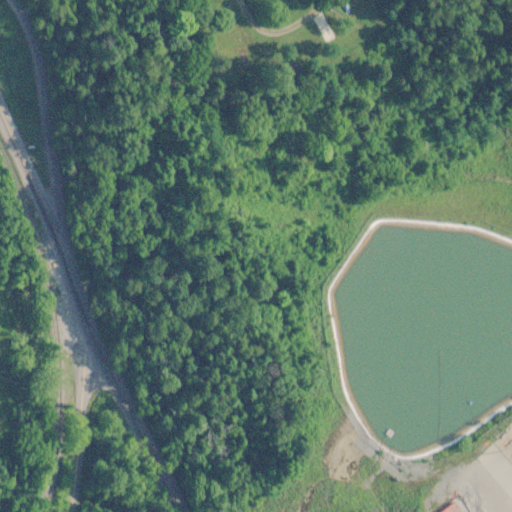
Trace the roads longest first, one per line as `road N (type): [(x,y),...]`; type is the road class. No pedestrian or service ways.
road 1 (residential): [(70,511),(83,307),(41,64),(17,0)]
road 2 (residential): [(194,511),(77,278)]
road 3 (residential): [(77,278),(0,124)]
